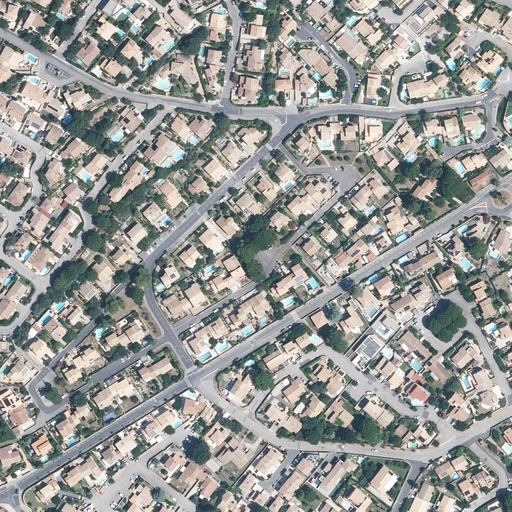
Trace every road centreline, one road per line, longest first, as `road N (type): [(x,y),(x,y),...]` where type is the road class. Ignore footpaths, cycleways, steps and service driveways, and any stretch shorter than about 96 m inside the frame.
road 1 (residential): [(171,335),(50,409),(31,387),(155,253)]
road 2 (residential): [(196,377),(488,203)]
road 3 (residential): [(171,335),(265,277),(276,253),(350,183),(340,172),(306,171),(276,140)]
road 4 (residential): [(244,419),(274,379),(324,350),(402,410),(432,418),(454,443)]
road 5 (residential): [(45,287),(88,230),(87,202),(173,101)]
road 6 (residential): [(9,492),(196,377)]
road 7 (residential): [(244,419),(285,445),(422,457)]
road 8 (residential): [(155,253),(276,140)]
road 9 (residential): [(473,324),(458,298),(440,303),(421,327),(443,346),(465,328)]
road 10 (residential): [(55,61),(122,94),(173,101)]
road 11 (residential): [(17,219),(35,194),(39,152),(0,127)]
